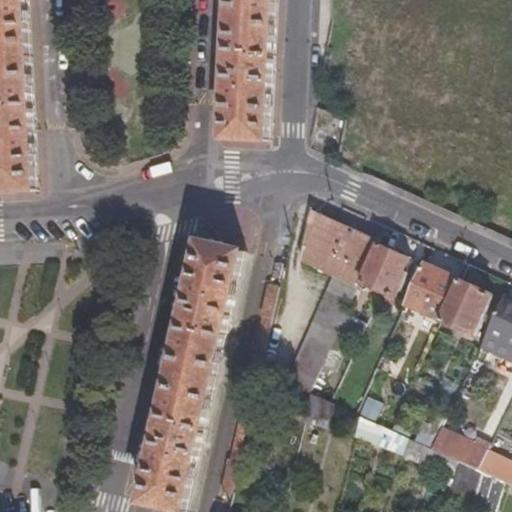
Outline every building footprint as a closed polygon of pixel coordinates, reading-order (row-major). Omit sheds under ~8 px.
[(0,0),(0,191),(41,190),(31,0),(0,0)] [(236,0),(231,138),(274,140),(279,0),(236,0)] [(312,208),(310,220),(301,260),(334,275),(360,287),(381,239),(312,208)] [(250,252),(207,242),(147,501),(190,511),(250,252)] [(411,256),(382,242),(365,280),(395,293),(392,300),(397,302),(410,271),(406,269),(411,256)] [(462,278),(426,261),(407,303),(443,320),(462,278)] [(360,287),(334,275),(287,382),(312,393),(360,287)] [(495,294),(462,278),(443,320),(477,335),(495,294)] [(261,370),(281,285),(267,281),(259,313),(262,314),(231,456),(228,455),(221,489),(234,492),(258,384),(261,370)] [(511,297),(508,296),(485,345),(511,357),(511,297)] [(371,361),(378,366),(391,338),(382,335),(371,361)] [(275,376),(261,370),(258,384),(270,390),(275,376)] [(336,404),(312,393),(306,417),(328,426),(336,404)] [(359,415),(355,433),(382,445),(388,427),(359,415)] [(493,445),(447,422),(435,448),(445,453),(462,461),(482,470),(490,451),(493,445)] [(431,447),(412,439),(407,456),(424,464),(426,459),(431,447)] [(445,453),(435,448),(431,447),(426,459),(440,465),(445,453)] [(511,460),(490,451),(482,470),(511,484),(511,460)] [(482,470),(462,461),(458,472),(477,480),(482,470)] [(503,511),(507,502),(491,496),(486,508),(495,511),(503,511)]
